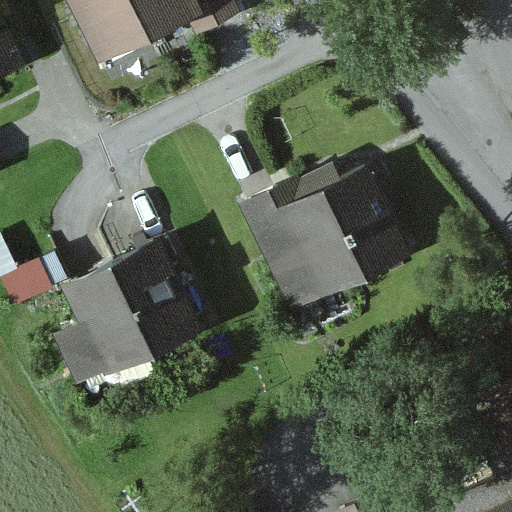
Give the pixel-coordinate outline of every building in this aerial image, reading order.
[(74,0),(102,59),(120,50),(190,17),(199,37),(244,16),(236,0),(74,0)] [(0,73),(25,61),(0,9),(0,73)] [(364,141),(238,201),(290,307),(415,247),(364,141)] [(158,232),(61,284),(111,376),(207,324),(158,232)] [(511,511),(511,381),(463,404),(503,490),(454,511),(511,511)] [(243,511),(237,499),(211,511),(385,511),(377,494),(342,511),(243,511)]
